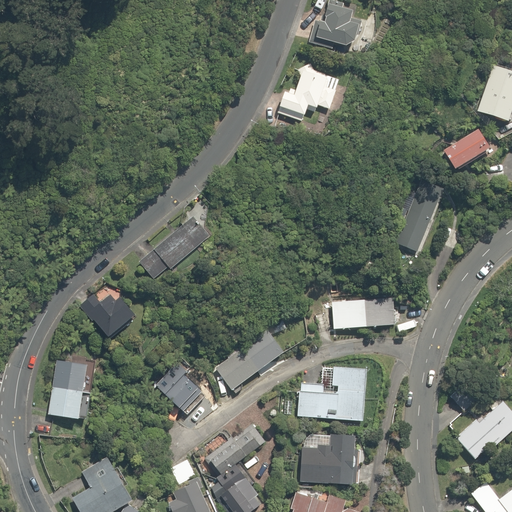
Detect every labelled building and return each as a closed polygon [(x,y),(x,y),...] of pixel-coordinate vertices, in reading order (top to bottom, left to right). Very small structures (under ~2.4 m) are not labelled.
[(320,15),(311,44),(354,57),(355,54),(362,56),(372,25),(360,21),(362,15),(333,6),(329,18),(320,15)] [(318,66),(313,64),(298,69),(295,76),(306,80),(302,93),(291,89),(282,116),(312,128),(318,111),(328,115),(330,110),(335,112),(346,81),(316,70),(318,66)] [(511,75),(494,69),(479,111),(511,123),(511,75)] [(484,126),(446,150),(463,177),(501,153),(484,126)] [(445,185),(418,177),(386,247),(428,257),(445,185)] [(177,275),(219,238),(197,213),(139,264),(157,284),(172,270),(177,275)] [(112,307),(95,290),(79,305),(117,344),(146,316),(126,294),(112,307)] [(396,294),(326,299),(329,333),(398,328),(396,294)] [(292,358),(269,326),(215,364),(237,396),(292,358)] [(97,364),(61,360),(54,419),(91,422),(97,364)] [(201,378),(185,365),(162,390),(188,413),(206,393),(196,384),(201,378)] [(305,382),(302,417),(372,424),(377,370),(326,365),(324,383),(305,382)] [(463,365),(438,386),(465,417),(490,395),(463,365)] [(486,422),(460,442),(478,465),(511,439),(511,414),(501,400),(482,415),(486,422)] [(216,489),(231,511),(267,511),(276,506),(246,462),(271,444),(257,424),(229,443),(222,434),(208,444),(215,453),(205,460),(211,469),(216,465),(224,476),(219,479),(222,484),(216,489)] [(320,438),(307,436),(301,482),(362,490),(369,439),(321,433),(320,438)] [(119,470),(112,456),(82,472),(92,490),(76,499),(82,511),(119,511),(140,501),(123,468),(119,470)] [(511,511),(511,494),(501,503),(487,484),(471,496),(483,511),(511,511)] [(214,511),(205,486),(179,495),(182,502),(173,506),(174,511),(214,511)] [(365,511),(363,506),(317,491),(294,494),(287,511),(365,511)]
